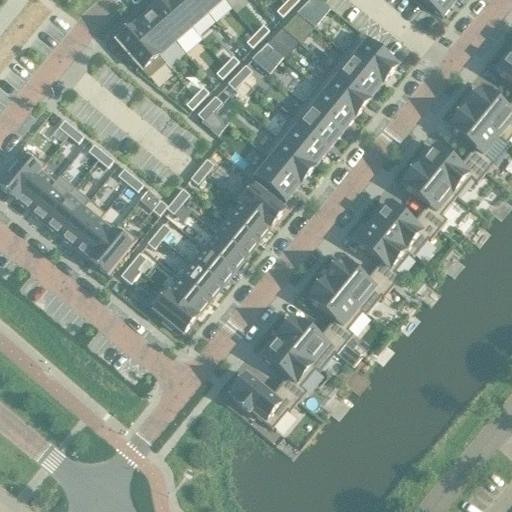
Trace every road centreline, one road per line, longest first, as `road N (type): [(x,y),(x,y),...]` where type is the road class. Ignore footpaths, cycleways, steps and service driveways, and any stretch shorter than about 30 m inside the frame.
road 1 (residential): [(502,0),(185,389)]
road 2 (residential): [(185,389),(0,239)]
road 3 (residential): [(0,131),(115,0)]
road 4 (residential): [(185,389),(98,501)]
road 5 (residential): [(431,511),(511,411)]
road 6 (residential): [(98,501),(0,419)]
